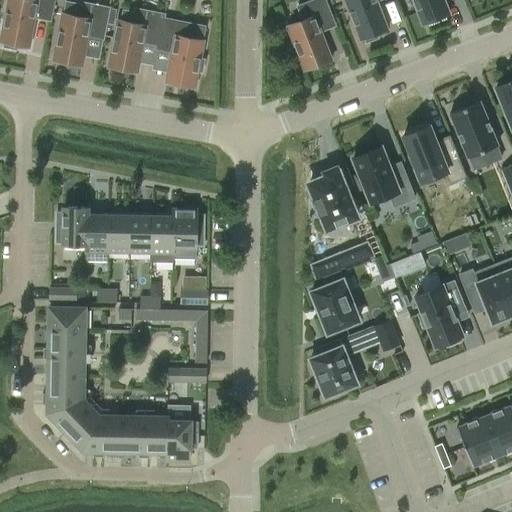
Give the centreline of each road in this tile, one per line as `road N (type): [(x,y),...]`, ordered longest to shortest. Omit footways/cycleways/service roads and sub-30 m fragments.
road 1 (residential): [(24,100),(23,420),(73,473),(201,476),(238,456)]
road 2 (residential): [(238,456),(246,142)]
road 3 (residential): [(246,142),(511,37)]
road 4 (residential): [(24,100),(246,142)]
road 5 (residential): [(238,456),(259,437),(293,434),(375,401)]
road 6 (residential): [(375,401),(511,346)]
road 7 (residential): [(250,0),(246,142)]
road 8 (residential): [(421,511),(375,401)]
